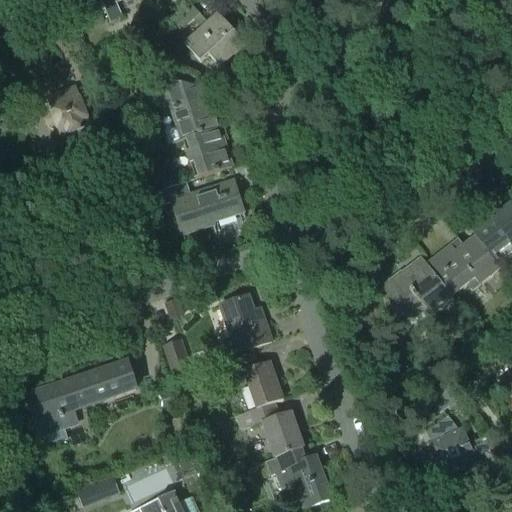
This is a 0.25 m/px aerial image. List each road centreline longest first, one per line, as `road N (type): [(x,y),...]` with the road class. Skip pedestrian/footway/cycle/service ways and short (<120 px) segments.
road 1 (residential): [(0,343),(290,249)]
road 2 (residential): [(379,506),(290,249)]
road 3 (residential): [(290,249),(417,202),(511,149)]
road 4 (residential): [(290,249),(266,157),(279,112),(308,83)]
road 5 (residential): [(308,83),(402,0)]
